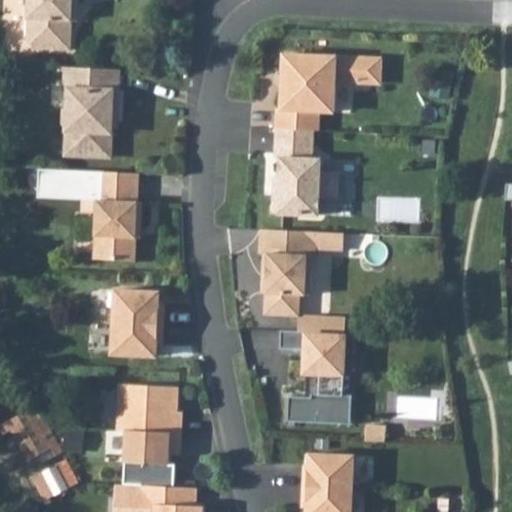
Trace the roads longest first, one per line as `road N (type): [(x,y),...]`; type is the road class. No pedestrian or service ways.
road 1 (residential): [(255,511),(237,449),(202,198),(233,41),(251,8)]
road 2 (residential): [(251,8),(285,0),(511,14)]
